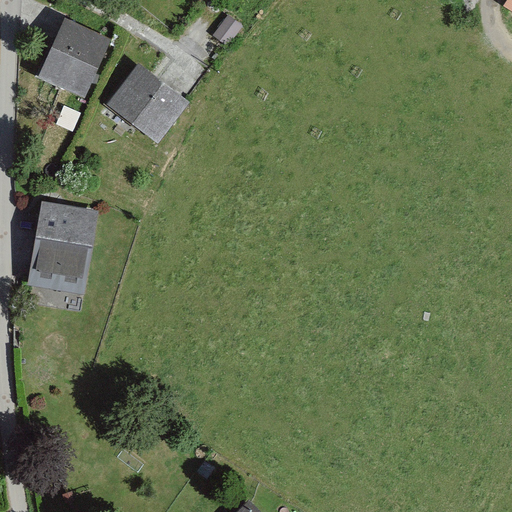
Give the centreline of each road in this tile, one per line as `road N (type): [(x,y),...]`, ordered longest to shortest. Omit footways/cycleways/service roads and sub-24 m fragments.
road 1 (residential): [(0,355),(8,0)]
road 2 (residential): [(26,511),(0,361)]
